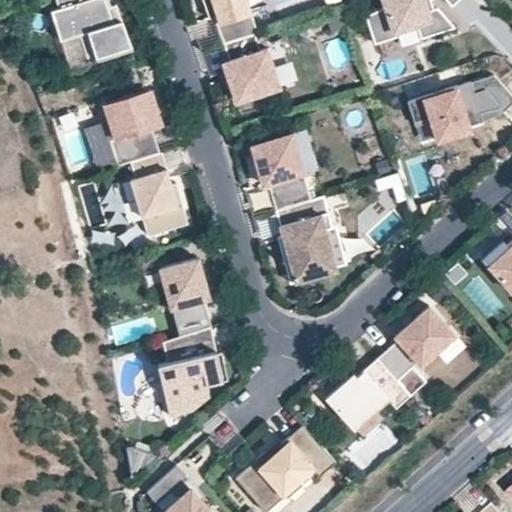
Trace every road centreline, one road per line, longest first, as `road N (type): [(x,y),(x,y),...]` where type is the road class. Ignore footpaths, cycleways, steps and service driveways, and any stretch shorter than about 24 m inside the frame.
road 1 (residential): [(315,329),(278,324),(260,307),(161,0)]
road 2 (residential): [(511,171),(348,317),(315,329)]
road 3 (residential): [(315,329),(200,434)]
road 4 (residential): [(409,511),(511,420)]
